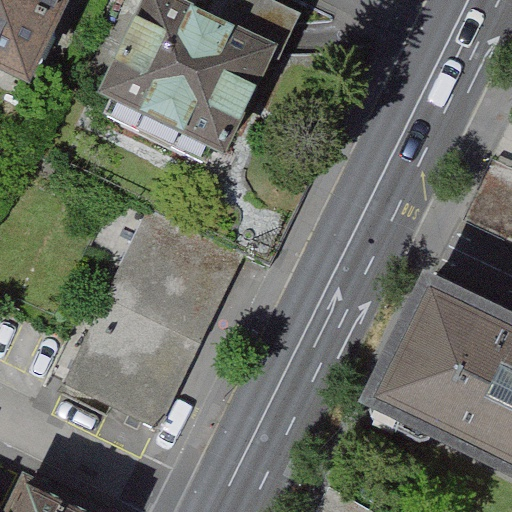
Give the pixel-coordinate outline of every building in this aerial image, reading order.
[(0,0),(0,77),(38,96),(84,0),(0,0)] [(286,54),(161,0),(158,0),(108,115),(234,171),(286,54)] [(468,225),(511,246),(511,175),(496,168),(468,225)] [(251,267),(155,219),(66,395),(162,443),(251,267)] [(377,407),(511,471),(511,329),(433,292),(377,407)] [(360,511),(332,496),(324,511),(360,511)]
